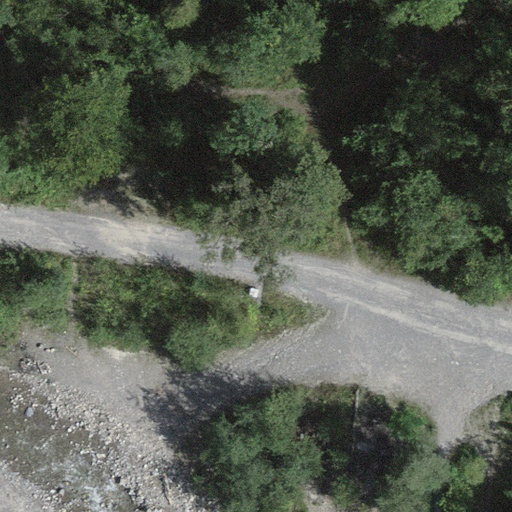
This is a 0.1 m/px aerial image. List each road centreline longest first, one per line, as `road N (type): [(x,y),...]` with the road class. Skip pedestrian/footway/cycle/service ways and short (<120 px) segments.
road 1 (track): [(0,228),(173,249),(511,310)]
road 2 (track): [(511,281),(464,304),(442,442)]
